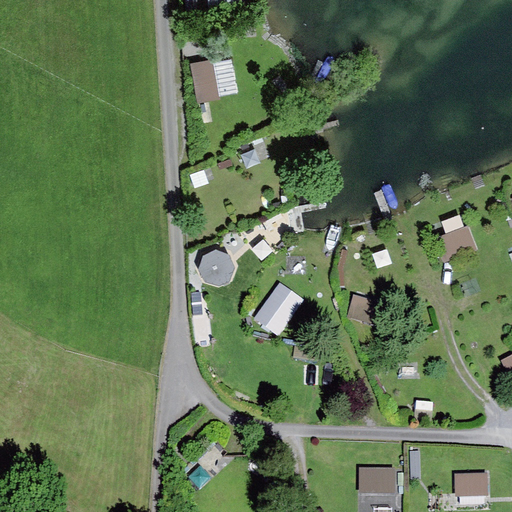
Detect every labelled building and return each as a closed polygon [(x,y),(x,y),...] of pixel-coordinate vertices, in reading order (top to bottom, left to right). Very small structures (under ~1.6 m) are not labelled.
[(212,61),(190,65),(197,105),(219,101),(219,97),(213,64),(212,61)] [(232,61),(213,64),(219,97),(238,93),(232,61)] [(450,257),(481,244),(472,222),(441,235),(450,257)] [(204,277),(219,283),(230,278),(236,265),(229,252),(217,247),(204,252),(199,266),(204,277)] [(354,311),(384,319),(390,298),(360,290),(354,311)] [(271,304),(258,322),(276,335),(289,318),(271,304)] [(360,493),(396,494),(396,469),(360,468),(360,493)] [(455,474),(456,497),(488,496),(488,474),(455,474)] [(360,508),(394,508),(394,494),(360,494),(360,508)]
